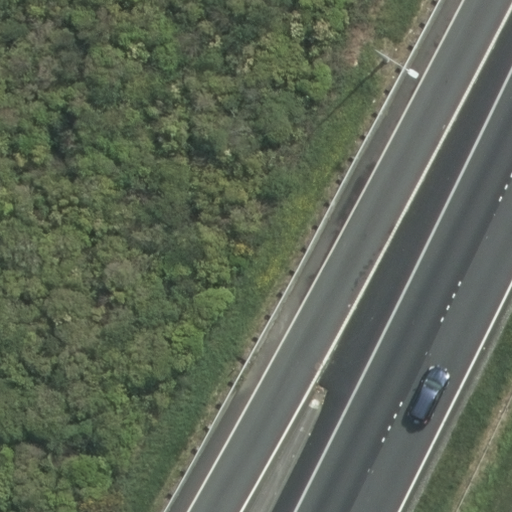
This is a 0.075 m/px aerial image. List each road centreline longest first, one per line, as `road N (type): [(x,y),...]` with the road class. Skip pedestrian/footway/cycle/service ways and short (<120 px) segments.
road 1 (motorway): [(215,511),(481,0)]
road 2 (motorway): [(347,511),(511,167)]
